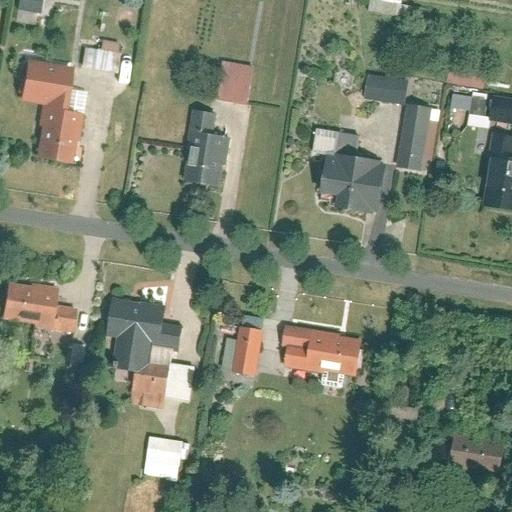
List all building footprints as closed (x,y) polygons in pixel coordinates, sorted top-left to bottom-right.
[(43,11),(44,0),(20,0),(19,9),(43,11)] [(371,0),(371,13),(404,13),(404,0),(371,0)] [(104,39),(102,48),(87,46),(84,65),(118,71),(122,42),(104,39)] [(217,98),(250,105),(258,66),(225,60),(217,98)] [(39,158),(70,163),(74,139),(78,140),(85,94),(68,92),(71,72),(28,65),(26,77),(21,79),(20,90),(24,99),(44,102),(41,126),(44,127),(39,158)] [(487,87),(489,71),(451,67),(450,84),(487,87)] [(409,103),(412,78),(370,74),(367,99),(409,103)] [(453,109),(492,115),(495,97),(456,91),(453,109)] [(493,119),(511,123),(511,96),(498,94),(493,119)] [(431,173),(443,107),(410,102),(398,167),(431,173)] [(225,165),(229,138),(213,136),(216,115),(193,112),(188,150),(193,151),(189,181),(218,185),(221,164),(225,165)] [(491,128),(493,116),(472,114),(470,125),(491,128)] [(368,208),(378,210),(382,183),(375,182),(378,163),(367,161),(368,156),(358,155),(361,138),(318,131),(315,152),(330,155),(323,200),(331,202),(331,206),(367,212),(368,208)] [(511,160),(511,161),(511,154),(511,139),(495,136),(488,173),(492,173),(486,205),(511,210),(511,160)] [(8,284),(2,320),(34,325),(33,329),(74,336),(78,312),(59,309),(62,293),(8,284)] [(147,378),(152,346),(179,351),(183,330),(169,327),(172,310),(117,301),(111,337),(120,339),(114,372),(147,378)] [(288,350),(284,370),(357,382),(363,344),(339,340),(340,337),(287,328),(283,349),(288,350)] [(265,334),(241,330),(233,375),(256,379),(265,334)] [(151,439),(144,479),(178,485),(185,445),(151,439)] [(451,475),(500,482),(504,450),(455,443),(451,475)]
